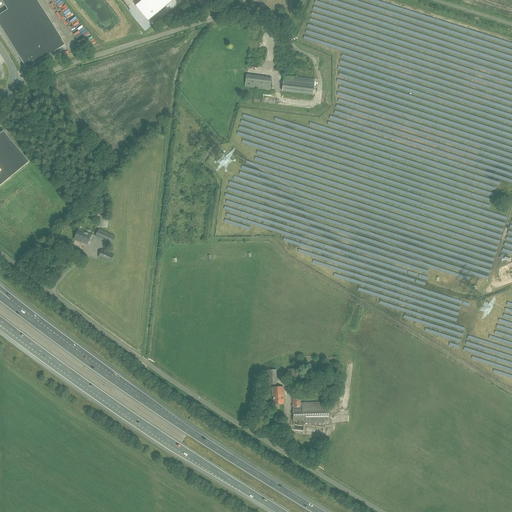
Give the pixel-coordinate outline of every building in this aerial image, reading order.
[(1,0),(8,9),(0,13),(0,25),(25,66),(30,67),(65,44),(37,0),(1,0)] [(152,0),(141,0),(141,1),(148,8),(154,16),(161,10),(152,0)] [(164,0),(152,0),(161,10),(168,4),(164,0)] [(141,1),(133,7),(140,15),(148,8),(141,1)] [(148,8),(140,15),(146,23),(154,16),(148,8)] [(282,91),(313,95),(315,79),(291,76),(292,68),(308,70),(309,58),(286,56),(287,48),(276,47),(273,70),(284,71),(282,91)] [(246,74),(245,87),(252,88),(254,75),(246,74)] [(0,185),(29,161),(4,130),(0,133),(0,185)] [(109,217),(105,216),(100,216),(98,227),(107,228),(109,217)] [(78,229),(74,239),(87,245),(92,234),(78,229)] [(95,237),(111,244),(115,236),(99,229),(95,237)] [(98,257),(110,262),(113,254),(102,249),(98,257)] [(282,387),(272,387),(273,391),(273,396),(273,404),(274,404),(278,404),(282,404),(282,400),(283,400),(283,390),(282,387)]
